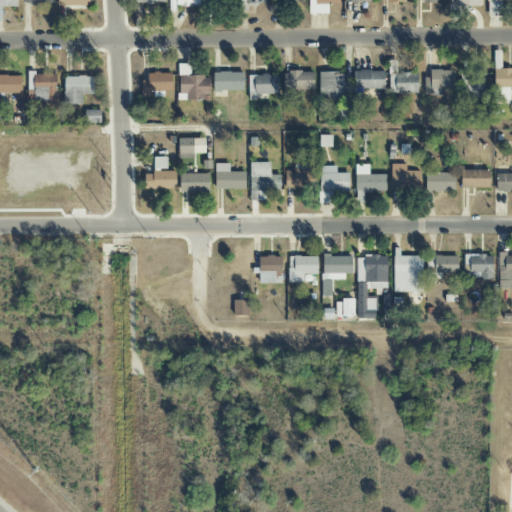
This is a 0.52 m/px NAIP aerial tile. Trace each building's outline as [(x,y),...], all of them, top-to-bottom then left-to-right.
[(17,7),(17,0),(0,0),(0,21),(2,21),(2,7),(17,7)] [(169,0),(169,12),(176,12),(176,6),(200,6),(200,0),(169,0)] [(308,0),(308,14),(328,14),(328,4),(339,4),(339,0),(308,0)] [(418,93),(417,73),(397,73),(396,61),(389,61),(389,94),(418,93)] [(210,76),(190,76),(190,64),(179,64),(178,100),(209,101),(210,76)] [(511,69),(495,69),(494,100),(509,100),(510,88),(511,88),(511,69)] [(353,90),(384,89),(384,70),(353,71),(353,90)] [(424,77),(424,95),(440,95),(440,89),(454,89),(455,70),(430,70),(430,78),(424,77)] [(313,71),(283,72),(284,94),(314,93),(313,71)] [(244,91),(243,72),(213,73),(213,92),(244,91)] [(56,74),(33,73),(33,82),(29,81),(29,88),(29,102),(56,103),(56,74)] [(172,73),(147,73),(147,80),(142,80),(141,97),(164,97),(164,91),(171,91),(172,73)] [(319,99),(344,99),(344,73),(319,73),(319,99)] [(485,98),(485,73),(462,73),(462,98),(485,98)] [(256,95),(277,94),(277,74),(248,75),(249,101),(256,100),(256,95)] [(0,75),(0,93),(21,94),(21,75),(0,75)] [(93,77),(64,76),(64,104),(82,104),(82,94),(93,94),(93,77)] [(100,123),(100,110),(85,110),(85,123),(100,123)] [(205,138),(178,139),(178,159),(194,159),(194,154),(205,153),(205,138)] [(144,175),(144,189),(175,189),(175,171),(166,171),(166,157),(153,157),(153,175),(144,175)] [(215,189),(245,189),(245,172),(229,172),(229,163),(215,163),(215,189)] [(280,175),(270,175),(270,163),(250,163),(249,200),(259,201),(259,192),(280,193),(280,175)] [(406,164),(390,164),(391,189),(420,188),(420,171),(406,171),(406,164)] [(369,165),(355,165),(354,191),(385,192),(386,175),(369,174),(369,165)] [(336,173),(335,166),(321,166),(322,193),(349,192),(348,173),(336,173)] [(285,188),(312,188),(312,170),(301,170),(301,168),(284,169),(285,188)] [(489,170),(461,170),(460,188),(489,188),(489,170)] [(428,192),(454,191),(454,173),(428,173),(428,192)] [(511,191),(511,173),(496,174),(496,191),(511,191)] [(208,193),(208,174),(179,174),(179,192),(208,193)] [(511,254),(498,255),(498,289),(511,288),(511,254)] [(322,296),(331,296),(331,280),(344,280),(344,274),(352,274),(352,255),(322,256),(322,296)] [(492,279),(492,255),(466,255),(467,280),(492,279)] [(317,256),(288,257),(288,283),(303,283),(303,275),(317,274),(317,256)] [(357,256),(357,319),(375,319),(375,298),(366,298),(366,289),(387,289),(387,257),(357,256)] [(421,293),(422,256),(394,256),(393,292),(421,293)] [(457,256),(426,257),(427,274),(458,274),(457,256)] [(281,257),(258,257),(259,284),(281,283),(281,277),(281,257)] [(353,317),(354,301),(336,300),(336,317),(353,317)] [(248,301),(233,301),(234,316),(248,316),(248,301)]
